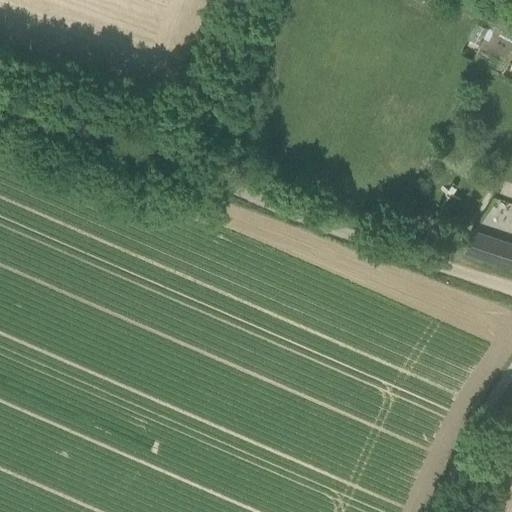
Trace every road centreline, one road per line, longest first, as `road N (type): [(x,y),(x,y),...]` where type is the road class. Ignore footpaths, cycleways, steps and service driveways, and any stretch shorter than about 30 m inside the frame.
road 1 (unclassified): [(0,79),(324,221),(511,287)]
road 2 (track): [(184,155),(243,0)]
road 3 (unclassified): [(437,511),(511,371)]
